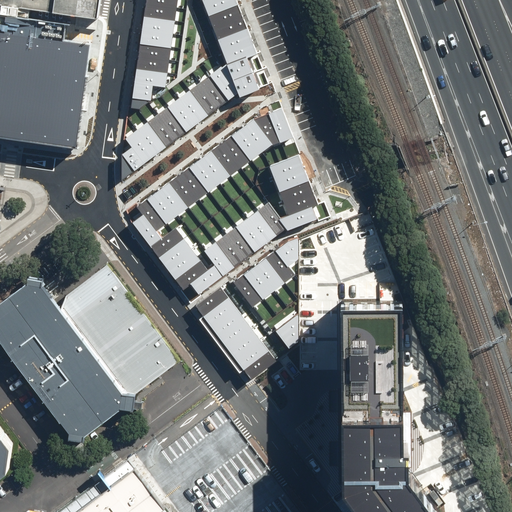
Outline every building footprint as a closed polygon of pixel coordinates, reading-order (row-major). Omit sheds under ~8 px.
[(0,0),(0,5),(97,19),(99,5),(99,0),(0,0)] [(146,0),(130,107),(140,110),(151,100),(153,85),(165,87),(176,0),(146,0)] [(258,54),(237,0),(201,0),(226,63),(238,94),(239,98),(261,89),(249,58),(258,54)] [(68,28),(0,18),(0,140),(76,151),(91,45),(66,41),(68,28)] [(226,63),(126,140),(132,147),(123,156),(123,182),(238,94),(226,63)] [(255,117),(138,206),(144,214),(157,232),(273,145),(293,138),(283,108),(255,117)] [(157,232),(144,214),(133,223),(184,292),(191,286),(198,294),(285,230),(287,232),(317,220),(312,207),(319,205),(300,155),(269,166),(287,215),(279,219),(268,203),(204,250),(215,265),(207,271),(176,228),(162,239),(157,232)] [(233,282),(251,306),(293,274),(288,266),(297,259),(297,238),(287,242),(233,282)] [(28,282),(0,302),(0,338),(65,434),(82,436),(116,410),(117,395),(131,396),(181,359),(108,263),(66,294),(62,308),(48,290),(43,284),(28,282)] [(195,306),(249,380),(276,360),(221,287),(195,306)] [(428,511),(408,485),(405,308),(342,309),(346,496),(357,511),(428,511)] [(275,331),(288,348),(299,341),(298,314),(275,331)] [(300,511),(273,476),(238,429),(216,400),(211,393),(126,457),(167,511),(300,511)] [(167,511),(126,457),(52,511),(167,511)]
